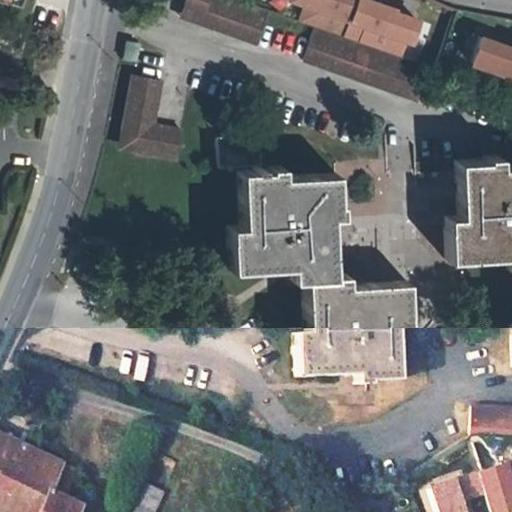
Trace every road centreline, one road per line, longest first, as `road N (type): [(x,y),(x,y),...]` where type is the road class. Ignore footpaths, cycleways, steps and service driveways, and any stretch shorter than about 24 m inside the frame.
road 1 (tertiary): [(0,341),(63,166),(95,0)]
road 2 (unknown): [(386,111),(511,137)]
